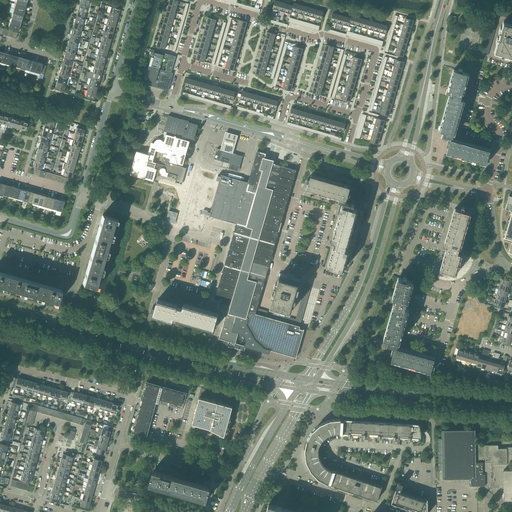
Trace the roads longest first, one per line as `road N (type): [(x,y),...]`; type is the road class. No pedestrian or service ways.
road 1 (secondary): [(304,378),(151,348),(0,305)]
road 2 (secondary): [(0,316),(149,359),(297,389)]
road 3 (tertiary): [(391,180),(354,294),(304,378)]
road 4 (tertiary): [(317,380),(355,317),(400,184)]
road 5 (residential): [(118,444),(127,394),(12,368),(0,403)]
road 6 (tertiary): [(311,391),(511,408)]
road 7 (tertiary): [(511,396),(317,380)]
road 8 (residential): [(357,115),(376,48),(257,18)]
road 9 (residential): [(0,265),(76,283),(99,201)]
road 10 (unclassified): [(390,477),(332,457),(330,447),(401,447)]
road 11 (secondary): [(297,389),(230,511)]
road 12 (residential): [(210,119),(197,162),(244,175),(257,132)]
road 13 (residential): [(488,192),(501,136),(486,106),(493,90),(511,83)]
road 14 (residential): [(182,64),(201,0),(257,18)]
